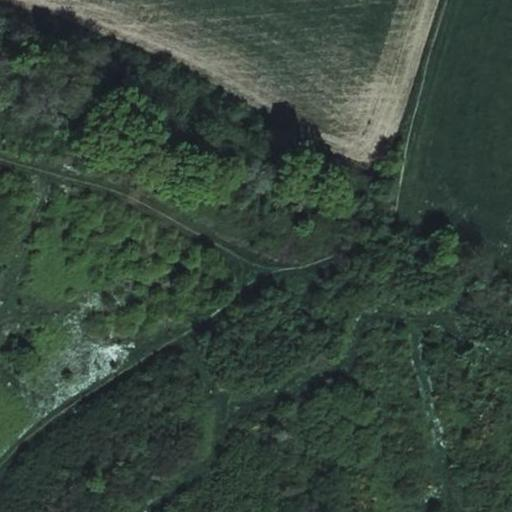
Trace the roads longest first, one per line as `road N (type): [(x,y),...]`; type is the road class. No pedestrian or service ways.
road 1 (track): [(0,469),(55,413),(138,368),(257,278),(329,265),(382,235),(450,0)]
road 2 (track): [(0,159),(180,220),(257,278)]
